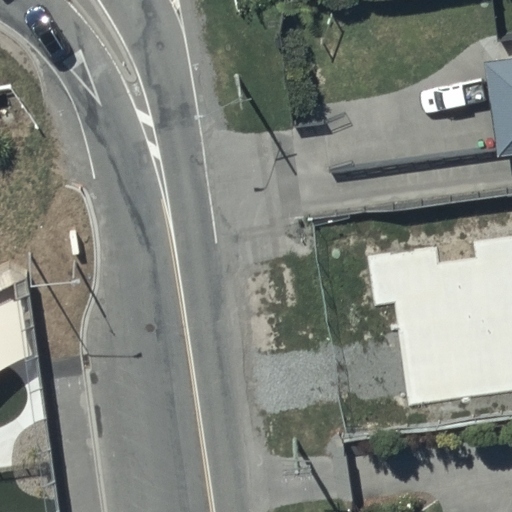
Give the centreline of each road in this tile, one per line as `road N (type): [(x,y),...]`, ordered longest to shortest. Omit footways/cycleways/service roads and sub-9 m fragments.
road 1 (secondary): [(191,265),(129,127),(63,38),(19,0)]
road 2 (unclassified): [(225,511),(191,265)]
road 3 (unclassified): [(191,265),(156,78)]
